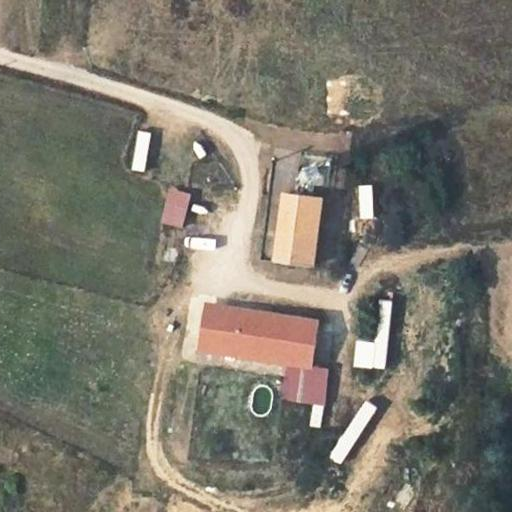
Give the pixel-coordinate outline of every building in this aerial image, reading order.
[(138,128),(130,167),(143,170),(152,131),(138,128)] [(359,245),(374,245),(374,183),(358,183),(359,245)] [(169,186),(162,221),(183,226),(191,191),(169,186)] [(318,268),(326,201),(289,197),(280,264),(318,268)] [(354,366),(388,367),(390,297),(377,297),(375,339),(355,338),(354,366)] [(229,355),(235,312),(211,309),(206,352),(229,355)] [(318,368),(324,324),(235,312),(229,355),(318,368)] [(100,391),(103,372),(84,370),(81,389),(100,391)] [(341,461),(377,406),(365,398),(330,453),(341,461)] [(335,403),(312,403),(312,425),(335,425),(335,403)]
